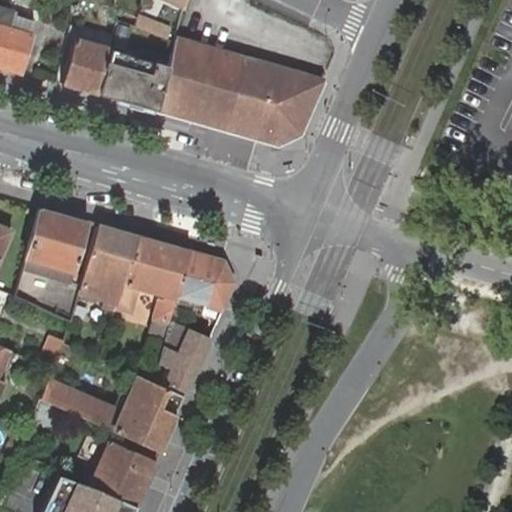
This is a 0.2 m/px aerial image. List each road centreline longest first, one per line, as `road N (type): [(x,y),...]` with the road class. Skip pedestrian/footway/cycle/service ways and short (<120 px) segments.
road 1 (tertiary): [(178,511),(305,217)]
road 2 (tertiary): [(305,217),(0,131)]
road 3 (residential): [(305,217),(511,274)]
road 4 (residential): [(305,217),(381,32)]
